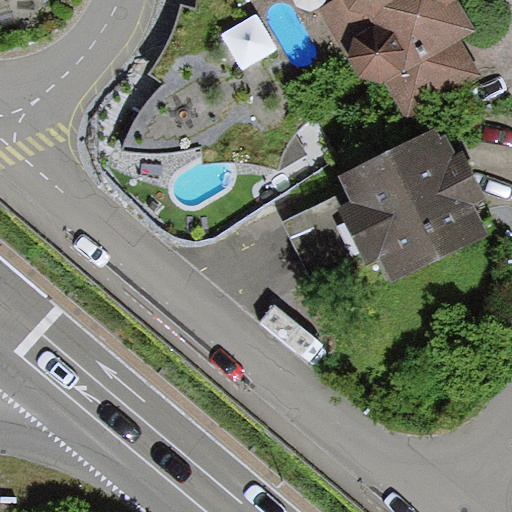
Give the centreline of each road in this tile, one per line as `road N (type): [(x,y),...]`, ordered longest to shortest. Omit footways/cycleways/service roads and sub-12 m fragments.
road 1 (residential): [(431,511),(0,143)]
road 2 (residential): [(0,136),(101,35),(118,0)]
road 3 (primary): [(111,410),(231,511)]
road 4 (primary): [(0,316),(111,410)]
road 5 (residential): [(511,418),(476,476),(435,511)]
